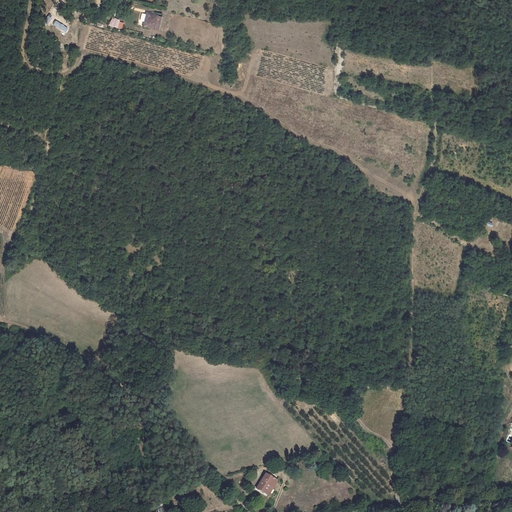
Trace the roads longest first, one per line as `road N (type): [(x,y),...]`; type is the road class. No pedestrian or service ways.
road 1 (track): [(0,323),(70,348),(171,419),(233,498)]
road 2 (track): [(414,210),(409,377),(393,465),(399,505)]
road 3 (track): [(66,73),(47,151),(10,235)]
road 4 (track): [(31,0),(22,52),(30,67),(66,73),(82,52)]
road 5 (track): [(511,505),(399,505),(401,511)]
